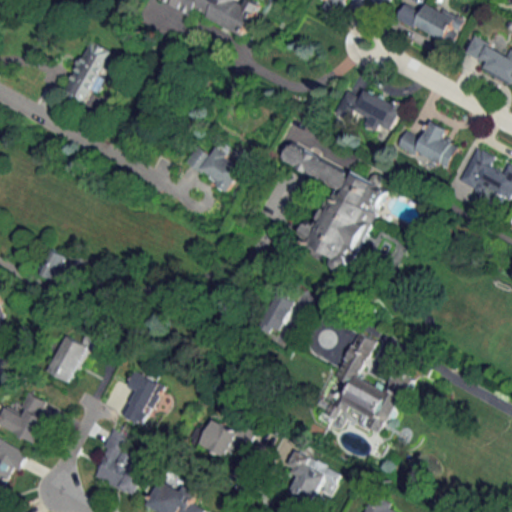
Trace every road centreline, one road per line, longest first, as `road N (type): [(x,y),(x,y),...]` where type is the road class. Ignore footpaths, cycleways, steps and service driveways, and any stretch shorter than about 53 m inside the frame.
road 1 (residential): [(0,87),(196,194)]
road 2 (residential): [(511,125),(368,45)]
